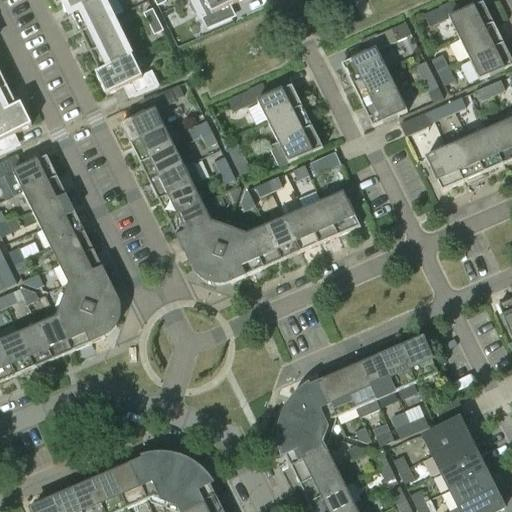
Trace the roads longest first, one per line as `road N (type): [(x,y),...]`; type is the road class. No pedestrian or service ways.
road 1 (residential): [(0,11),(144,307),(170,321)]
road 2 (residential): [(170,321),(178,295),(35,0)]
road 3 (residential): [(419,247),(374,155),(349,139),(282,0)]
road 4 (residential): [(185,349),(419,247)]
road 5 (residential): [(449,306),(280,378)]
road 6 (residential): [(0,429),(90,390),(166,411)]
road 7 (residential): [(267,511),(229,436),(166,411)]
road 8 (residential): [(511,433),(449,306)]
